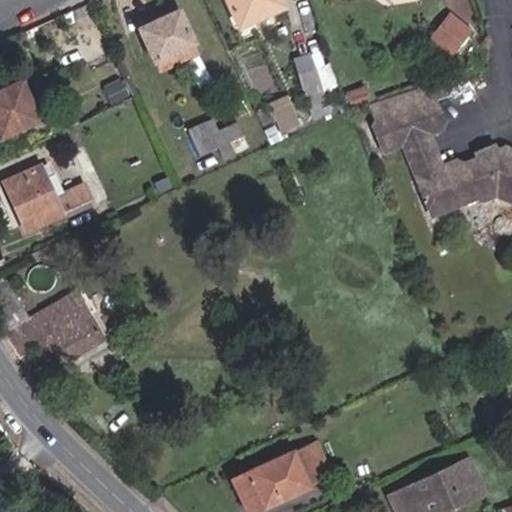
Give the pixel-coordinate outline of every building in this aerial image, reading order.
[(226,0),(239,27),(284,6),(281,0),(226,0)] [(193,47),(195,46),(178,12),(140,30),(160,71),(196,53),(193,47)] [(429,39),(451,55),(470,30),(449,13),(429,39)] [(307,106),(323,101),(313,69),(297,75),(307,106)] [(372,123),(436,98),(451,91),(445,77),(365,104),(372,123)] [(0,138),(38,120),(20,82),(0,92),(0,138)] [(112,104),(129,96),(123,82),(106,90),(112,104)] [(428,134),(441,129),(445,121),(436,98),(372,123),(371,123),(381,146),(400,139),(402,144),(428,134)] [(282,132),(297,127),(292,114),(277,120),(282,132)] [(236,155),(229,142),(242,136),(236,122),(217,132),(211,119),(187,131),(199,156),(217,147),(224,160),(236,155)] [(415,177),(441,166),(428,134),(402,144),(415,177)] [(511,150),(506,147),(495,152),(497,158),(486,163),(477,159),(476,159),(461,165),(453,160),(441,166),(415,177),(432,216),(475,199),(481,201),(495,196),(511,202),(511,150)] [(486,163),(497,158),(495,152),(492,147),(474,154),(476,159),(477,159),(486,163)] [(26,229),(63,213),(89,201),(91,200),(83,182),(59,193),(50,173),(43,176),(38,168),(5,183),(26,229)] [(66,219),(91,207),(89,201),(63,213),(66,219)] [(81,353),(105,340),(76,291),(3,334),(20,358),(38,345),(52,372),(81,355),(81,353)] [(308,487),(332,476),(316,442),(293,451),(308,487)] [(253,511),(308,487),(293,451),(232,479),(246,511),(253,511)] [(388,496),(395,511),(441,511),(482,493),(467,460),(388,496)]
